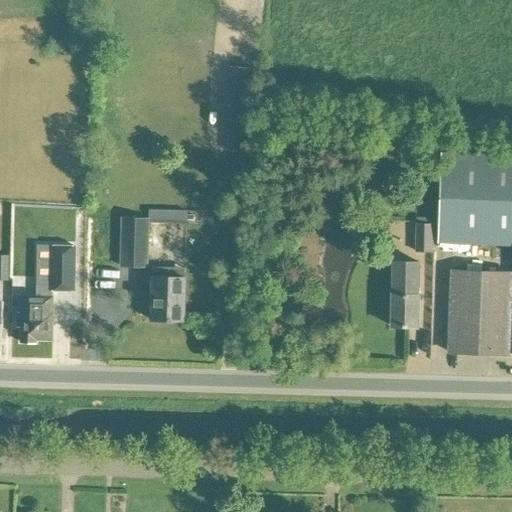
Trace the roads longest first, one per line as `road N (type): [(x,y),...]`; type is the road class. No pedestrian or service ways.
road 1 (secondary): [(0,378),(511,392)]
road 2 (unclassified): [(0,465),(511,479)]
